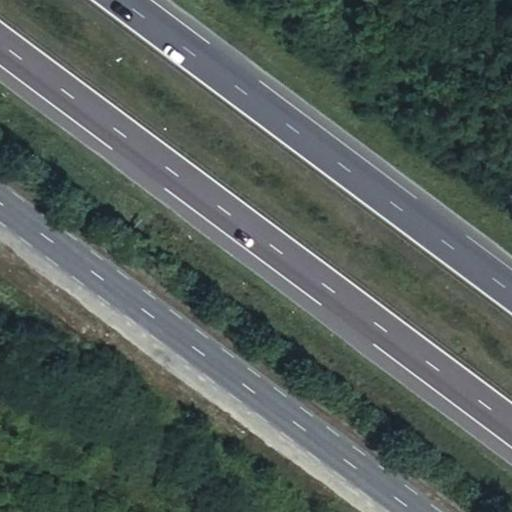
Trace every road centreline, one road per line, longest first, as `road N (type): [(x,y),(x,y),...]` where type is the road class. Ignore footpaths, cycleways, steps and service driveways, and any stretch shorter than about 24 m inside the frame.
road 1 (motorway): [(0,43),(511,425)]
road 2 (secondary): [(0,203),(412,511)]
road 3 (motorway): [(511,292),(122,0)]
